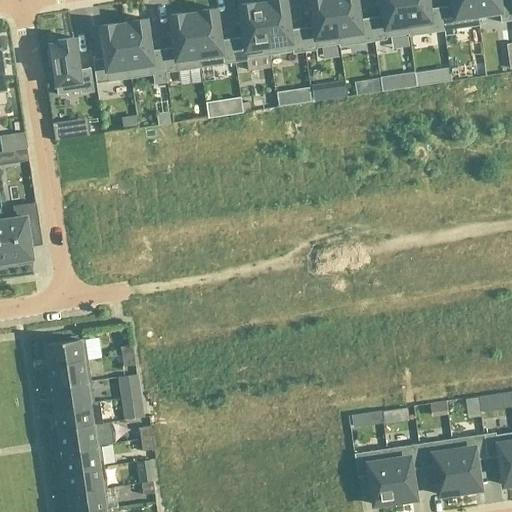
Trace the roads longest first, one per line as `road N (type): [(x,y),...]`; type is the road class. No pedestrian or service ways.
road 1 (residential): [(511,206),(182,257),(186,284)]
road 2 (residential): [(186,284),(191,314),(511,264)]
road 3 (residential): [(66,303),(20,3)]
road 4 (residential): [(66,303),(186,284)]
